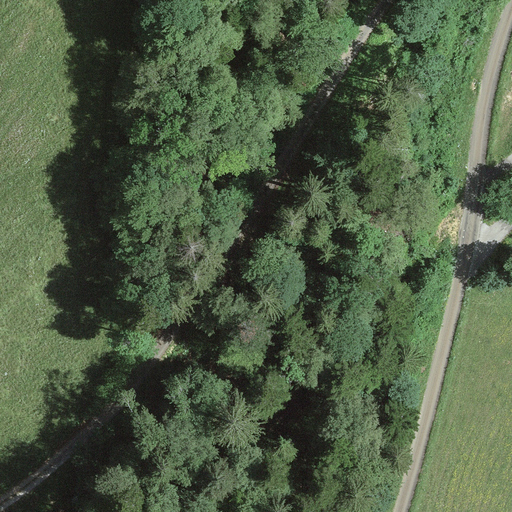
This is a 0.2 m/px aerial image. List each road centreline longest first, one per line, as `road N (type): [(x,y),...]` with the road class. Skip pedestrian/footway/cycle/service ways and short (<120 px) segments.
road 1 (track): [(384,0),(131,404),(46,478),(0,499)]
road 2 (track): [(400,511),(461,285),(487,98),(511,12)]
